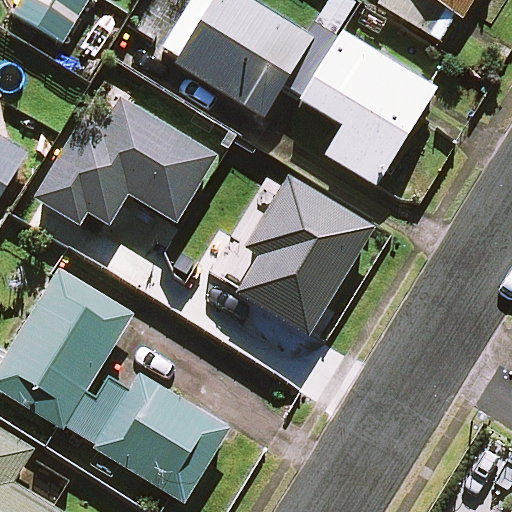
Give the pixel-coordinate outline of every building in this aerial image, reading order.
[(86,0),(21,0),(12,15),(60,44),(86,0)] [(307,41),(242,0),(197,0),(160,58),(256,120),(307,41)] [(380,0),(378,5),(444,46),(471,0),(380,0)] [(338,34),(299,104),(340,126),(324,155),(382,186),(436,88),(338,34)] [(0,194),(24,156),(14,150),(0,92),(0,194)] [(0,393),(61,431),(82,396),(130,317),(58,273),(7,356),(0,351),(0,393)] [(82,396),(61,431),(182,505),(227,432),(139,378),(128,396),(108,384),(95,404),(82,396)] [(0,431),(0,511),(47,511),(10,489),(32,451),(0,431)]
